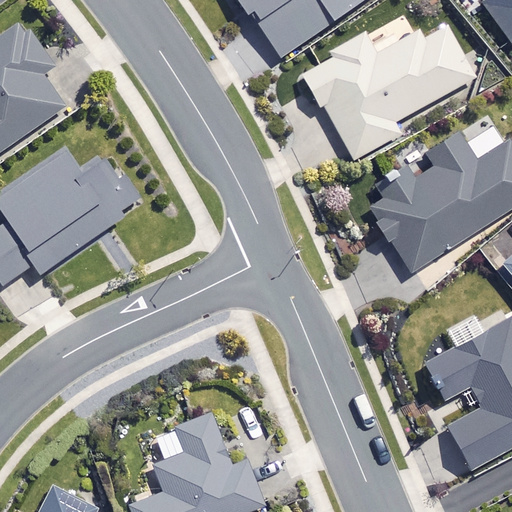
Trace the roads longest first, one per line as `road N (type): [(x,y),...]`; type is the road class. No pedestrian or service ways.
road 1 (residential): [(272,256),(65,355),(0,410)]
road 2 (residential): [(119,0),(210,130),(272,256)]
road 3 (residential): [(272,256),(380,511)]
